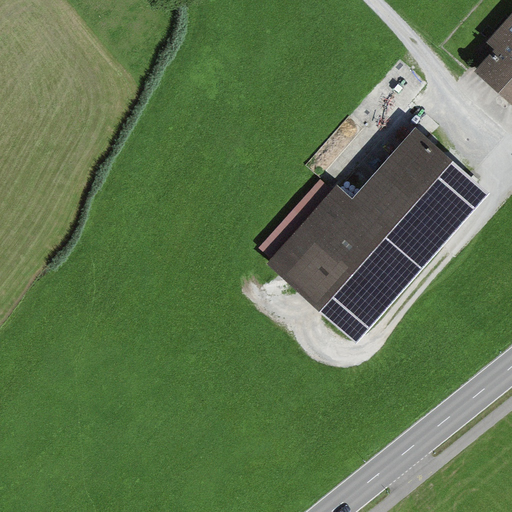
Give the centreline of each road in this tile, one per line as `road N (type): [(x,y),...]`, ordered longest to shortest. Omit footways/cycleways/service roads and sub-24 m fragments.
road 1 (track): [(271,290),(321,348),(353,356),(372,346),(511,178)]
road 2 (secondary): [(511,368),(332,511)]
road 3 (track): [(370,0),(419,45),(453,106),(511,155)]
